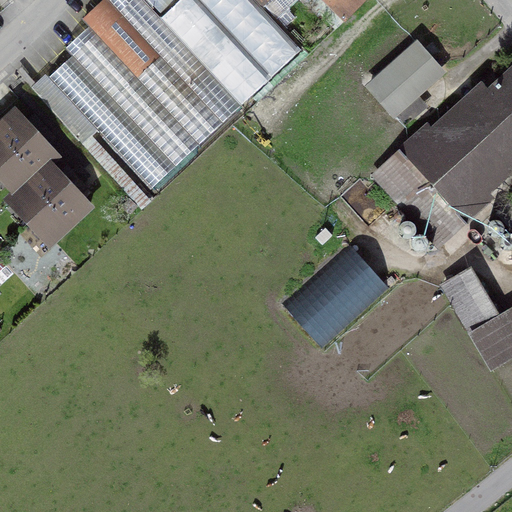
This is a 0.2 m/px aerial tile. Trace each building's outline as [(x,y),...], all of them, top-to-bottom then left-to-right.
[(143,207),(304,52),(253,0),(103,0),(81,22),(88,29),(65,51),(67,53),(29,90),(143,207)] [(326,0),(336,11),(347,0),(326,0)] [(394,120),(445,74),(417,42),(365,89),(394,120)] [(511,69),(488,92),(481,84),(432,129),(427,124),(398,150),(399,151),(370,178),(439,252),(495,201),(490,196),(511,175),(511,69)] [(14,111),(0,123),(0,174),(39,137),(14,111)] [(39,137),(0,174),(0,186),(10,197),(12,200),(50,164),(54,168),(62,161),(39,137)] [(10,197),(3,204),(28,230),(73,188),(54,168),(50,164),(12,200),(10,197)] [(73,188),(28,230),(49,253),(94,211),(73,188)] [(315,240),(323,247),(332,237),(324,230),(315,240)] [(390,290),(350,245),(282,304),(322,349),(390,290)] [(472,269),(440,287),(490,373),(511,360),(511,309),(499,317),(472,269)]
